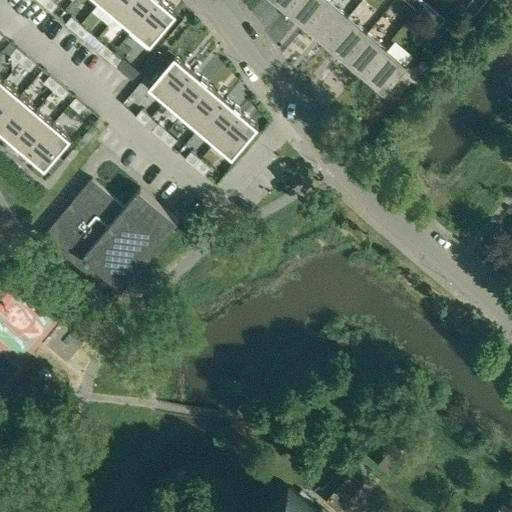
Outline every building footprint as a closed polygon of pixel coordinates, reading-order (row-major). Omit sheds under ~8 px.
[(57,4),(52,0),(44,0),(42,2),(52,10),(57,4)] [(100,0),(100,1),(117,15),(129,0),(100,0)] [(129,0),(117,15),(133,28),(130,32),(157,0),(129,0)] [(162,0),(157,0),(130,32),(147,47),(177,12),(162,0)] [(275,0),(287,9),(294,0),(275,0)] [(294,0),(287,9),(306,26),(327,0),(294,0)] [(348,15),(330,0),(327,0),(306,26),(326,42),(348,15)] [(406,0),(418,10),(425,2),(422,0),(406,0)] [(485,0),(471,0),(463,10),(471,17),(485,0)] [(425,2),(418,10),(438,27),(445,19),(425,2)] [(368,32),(348,15),(326,42),(345,58),(368,32)] [(66,22),(75,30),(81,24),(71,16),(66,22)] [(81,24),(75,30),(85,38),(90,32),(81,24)] [(387,47),(368,32),(345,58),(364,75),(387,47)] [(99,50),(108,58),(114,52),(104,44),(99,50)] [(11,54),(21,61),(26,55),(17,47),(11,54)] [(407,64),(387,47),(364,75),(384,91),(407,64)] [(123,60),(114,52),(108,58),(118,66),(123,60)] [(149,85),(166,99),(192,69),(175,54),(149,85)] [(36,63),(26,55),(21,61),(30,69),(36,63)] [(192,69),(166,99),(182,113),(209,82),(192,69)] [(54,89),(59,83),(50,75),(44,81),(54,89)] [(5,80),(0,85),(0,118),(21,94),(5,80)] [(225,96),(209,82),(182,113),(199,127),(225,96)] [(69,91),(59,83),(54,89),(63,97),(69,91)] [(0,129),(11,139),(38,108),(21,94),(0,118),(0,129)] [(215,141),(242,110),(225,96),(199,127),(215,141)] [(79,111),(85,105),(76,97),(70,103),(79,111)] [(11,139),(28,153),(54,122),(38,108),(11,139)] [(146,123),(151,117),(142,109),(136,116),(146,123)] [(259,125),(242,110),(215,141),(232,156),(259,125)] [(71,136),(54,122),(28,153),(45,167),(71,136)] [(162,137),(168,131),(158,123),(152,129),(162,137)] [(168,131),(162,137),(171,145),(177,139),(168,131)] [(195,165),(201,159),(191,151),(185,157),(195,165)] [(210,167),(201,159),(195,165),(204,173),(210,167)] [(76,203),(46,238),(98,282),(113,295),(121,286),(122,287),(132,275),(178,220),(140,187),(124,206),(91,178),(72,200),(76,203)] [(393,444),(377,463),(388,473),(404,454),(393,444)] [(350,470),(347,474),(325,499),(339,510),(363,482),(350,470)] [(319,511),(317,510),(310,503),(313,499),(301,490),(298,494),(291,488),(271,511),(319,511)]
